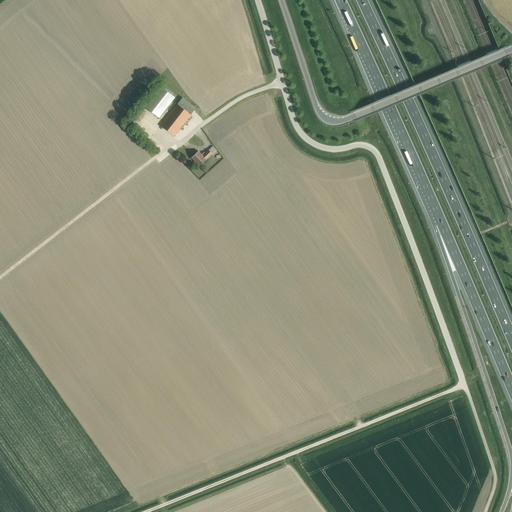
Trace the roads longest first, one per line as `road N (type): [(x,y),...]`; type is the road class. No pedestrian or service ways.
road 1 (unclassified): [(484,511),(493,465),(377,155),(367,146),(322,150),(304,138),(257,0)]
road 2 (motorway): [(511,339),(362,0)]
road 3 (track): [(146,511),(464,386)]
road 4 (track): [(511,262),(397,0)]
road 5 (motorway): [(440,221),(511,458)]
road 6 (motorway): [(340,0),(440,221)]
road 7 (motorway): [(440,221),(511,391)]
road 8 (secondary): [(354,115),(511,49)]
road 9 (secondary): [(354,115),(333,121),(318,111),(281,0)]
